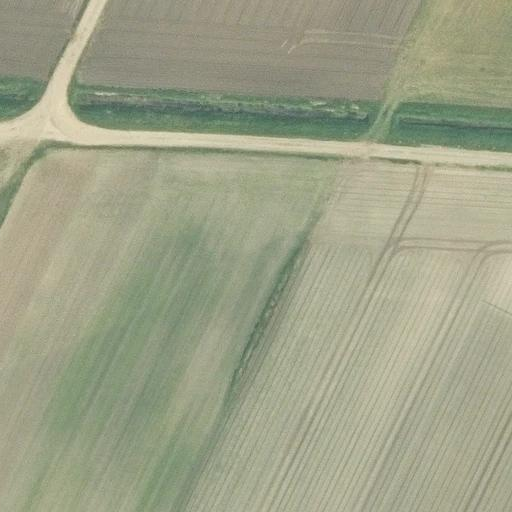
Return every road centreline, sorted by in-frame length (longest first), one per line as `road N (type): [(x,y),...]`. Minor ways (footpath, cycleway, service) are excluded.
road 1 (track): [(44,111),(69,136),(511,161)]
road 2 (track): [(96,0),(44,111),(0,133)]
